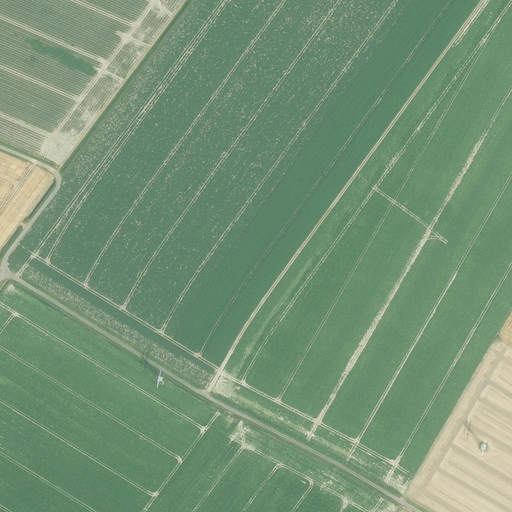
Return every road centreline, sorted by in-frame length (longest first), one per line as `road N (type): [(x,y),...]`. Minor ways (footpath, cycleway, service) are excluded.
road 1 (track): [(5,273),(418,511)]
road 2 (track): [(5,273),(4,258),(59,180),(49,167),(0,146)]
